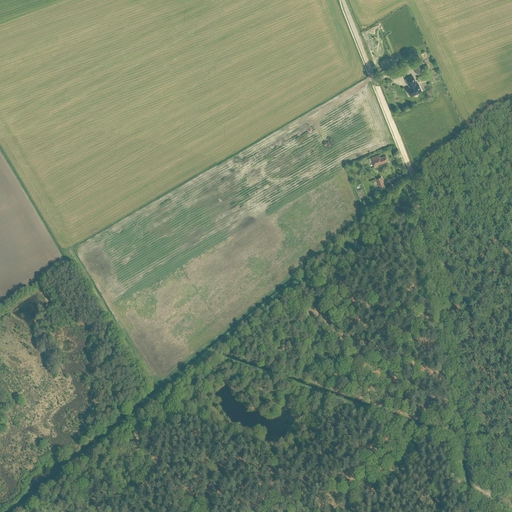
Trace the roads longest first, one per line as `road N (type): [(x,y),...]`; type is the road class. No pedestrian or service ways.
road 1 (track): [(20,511),(414,185)]
road 2 (track): [(482,501),(414,185)]
road 3 (track): [(458,454),(445,441),(209,354)]
road 4 (track): [(414,185),(345,6)]
road 5 (track): [(119,429),(292,511)]
